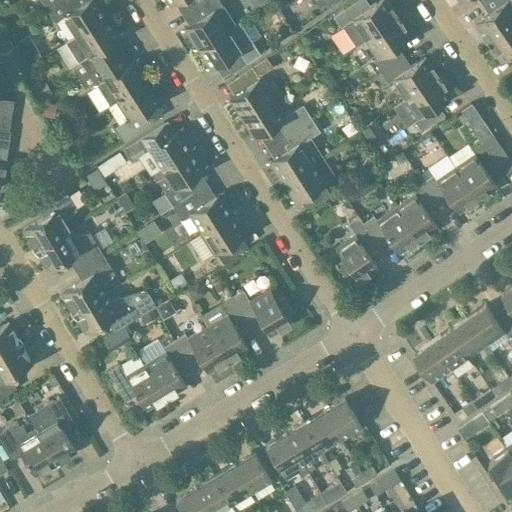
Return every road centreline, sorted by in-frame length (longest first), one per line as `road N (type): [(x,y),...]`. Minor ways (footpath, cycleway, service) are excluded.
road 1 (residential): [(355,335),(139,0)]
road 2 (residential): [(136,463),(0,238)]
road 3 (residential): [(136,463),(355,335)]
road 4 (residential): [(465,511),(355,335)]
road 5 (residential): [(355,335),(511,227)]
road 6 (residential): [(511,118),(430,0)]
